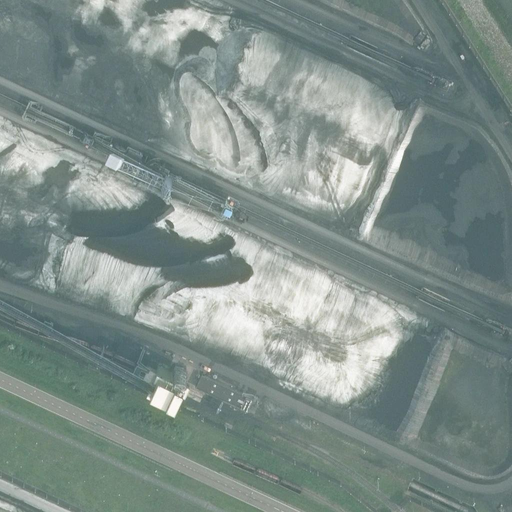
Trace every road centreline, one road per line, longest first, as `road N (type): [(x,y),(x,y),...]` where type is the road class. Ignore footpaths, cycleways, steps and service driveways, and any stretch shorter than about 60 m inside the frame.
road 1 (track): [(0,114),(511,351)]
road 2 (track): [(511,480),(488,490),(455,483),(144,335),(0,287)]
road 3 (unclassified): [(280,511),(0,381)]
road 4 (track): [(411,0),(511,161)]
road 5 (track): [(297,0),(458,75)]
